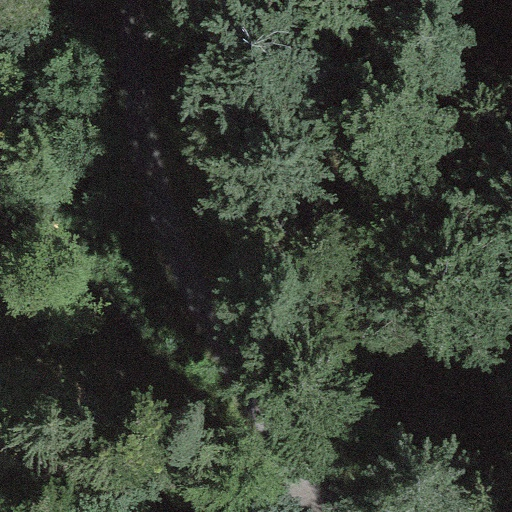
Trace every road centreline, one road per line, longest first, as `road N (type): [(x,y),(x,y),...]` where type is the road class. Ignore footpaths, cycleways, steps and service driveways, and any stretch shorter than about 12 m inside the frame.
road 1 (track): [(131,0),(138,127),(166,219),(315,484),(359,511)]
road 2 (track): [(315,484),(0,460)]
